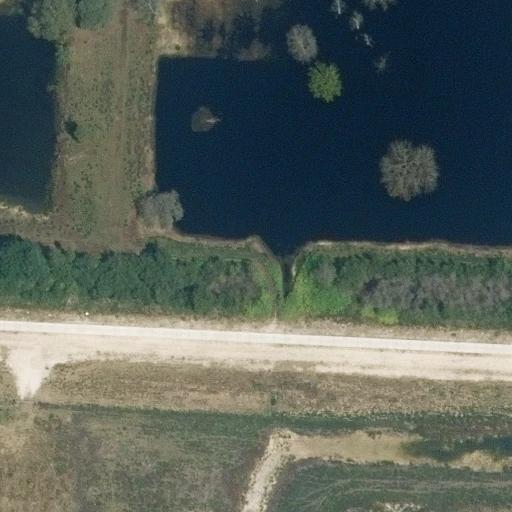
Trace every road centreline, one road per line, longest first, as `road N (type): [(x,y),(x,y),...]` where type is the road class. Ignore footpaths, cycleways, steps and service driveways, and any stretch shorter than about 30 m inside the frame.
road 1 (track): [(269,351),(0,338)]
road 2 (track): [(511,364),(269,351)]
